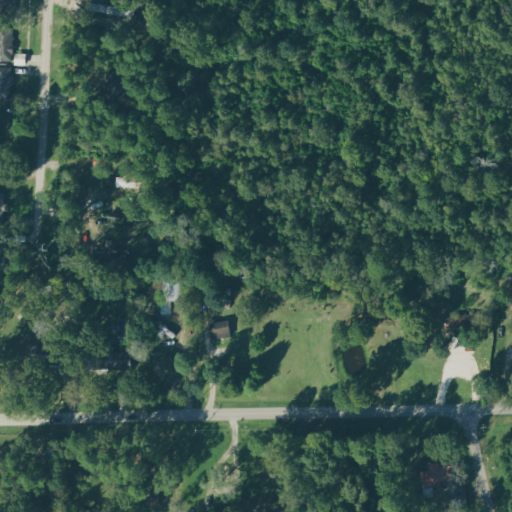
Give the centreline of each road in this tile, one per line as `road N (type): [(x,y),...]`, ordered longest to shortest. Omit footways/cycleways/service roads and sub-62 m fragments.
road 1 (residential): [(0,419),(511,409)]
road 2 (residential): [(51,0),(37,226)]
